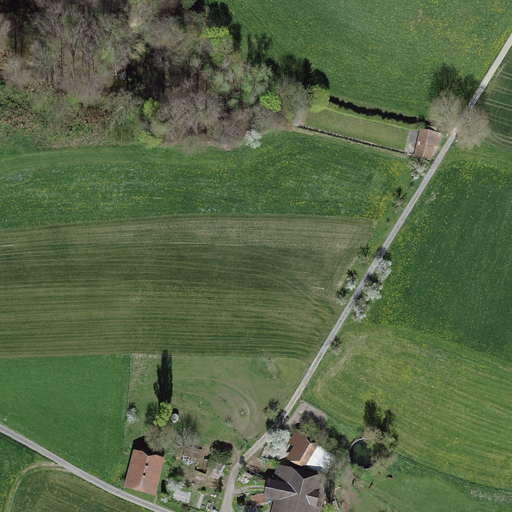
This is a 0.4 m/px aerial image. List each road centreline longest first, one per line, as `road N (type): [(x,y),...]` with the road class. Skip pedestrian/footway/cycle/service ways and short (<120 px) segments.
road 1 (track): [(227,511),(245,457),(293,404),(455,134)]
road 2 (unclassified): [(0,428),(166,511)]
